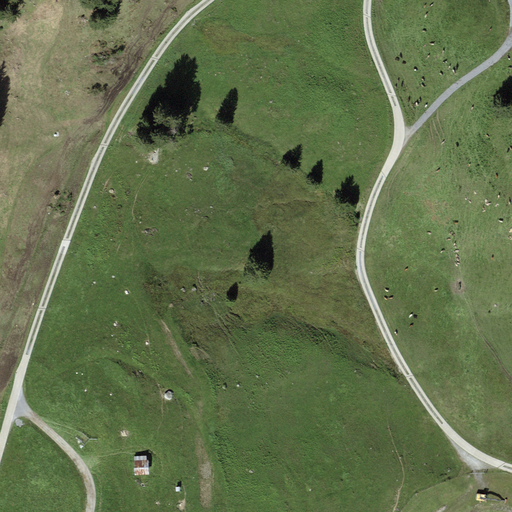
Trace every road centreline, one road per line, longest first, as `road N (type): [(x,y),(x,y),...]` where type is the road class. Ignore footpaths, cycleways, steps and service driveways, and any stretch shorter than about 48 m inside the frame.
road 1 (track): [(511,469),(492,465),(440,427),(363,275),(364,223),(400,127),(372,47),(367,0)]
road 2 (track): [(0,460),(99,156),(158,54),(208,0)]
road 3 (track): [(397,142),(511,36)]
road 4 (track): [(18,402),(78,455),(94,494),(92,511)]
